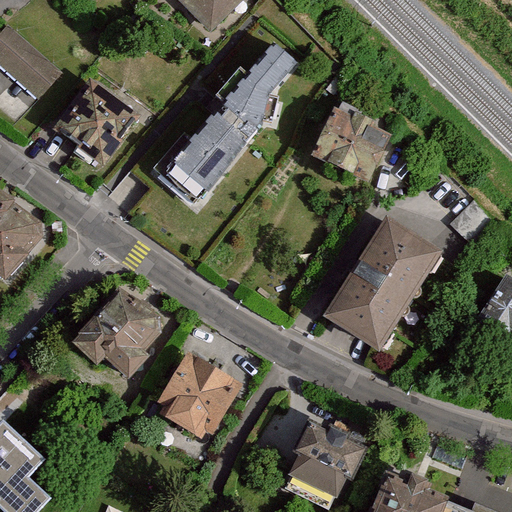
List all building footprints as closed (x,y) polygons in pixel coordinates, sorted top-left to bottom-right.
[(233,0),(172,0),(169,4),(212,45),(245,11),(233,0)] [(2,31),(0,32),(0,78),(32,105),(56,76),(2,31)] [(277,64),(227,120),(233,126),(221,138),(214,132),(172,182),(205,210),(260,145),(272,110),(294,81),(277,64)] [(88,89),(47,139),(94,176),(134,127),(88,89)] [(389,135),(335,106),(312,153),(369,180),(389,135)] [(474,201),(452,225),(468,239),(490,216),(474,201)] [(0,299),(1,301),(40,250),(0,219),(0,299)] [(387,233),(331,318),(382,351),(437,265),(387,233)] [(511,284),(506,282),(480,327),(511,345),(511,284)] [(114,300),(68,357),(102,385),(108,377),(130,395),(147,373),(136,364),(158,336),(114,300)] [(186,354),(155,409),(206,437),(237,382),(186,354)] [(302,405),(281,445),(291,450),(282,469),(325,491),(334,472),(346,478),(366,438),(302,405)] [(27,477),(44,459),(4,422),(0,426),(0,507),(5,511),(38,511),(51,499),(27,477)] [(450,511),(452,508),(380,474),(361,511),(450,511)]
